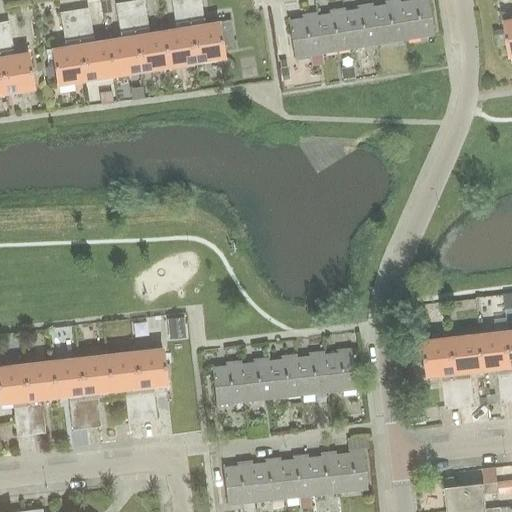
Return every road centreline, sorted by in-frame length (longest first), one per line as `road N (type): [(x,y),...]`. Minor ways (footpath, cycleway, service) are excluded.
road 1 (residential): [(391,433),(383,303),(459,119),(460,0)]
road 2 (residential): [(179,460),(391,433)]
road 3 (residential): [(0,480),(179,460)]
